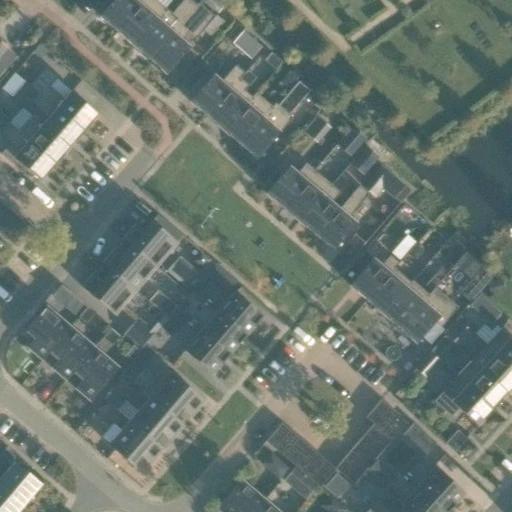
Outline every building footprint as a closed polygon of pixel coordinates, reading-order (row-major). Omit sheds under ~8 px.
[(115,0),(100,17),(117,32),(145,0),(115,0)] [(154,0),(145,0),(117,32),(133,46),(165,9),(154,0)] [(165,9),(133,46),(150,61),(197,6),(189,0),(184,0),(172,15),(165,9)] [(197,6),(150,61),(167,75),(182,58),(189,49),(190,49),(182,41),(188,34),(195,40),(215,18),(199,4),(197,6)] [(243,31),(233,44),(250,60),(262,47),(243,31)] [(189,49),(182,58),(188,63),(196,55),(189,49)] [(8,50),(0,58),(0,76),(16,57),(8,50)] [(273,55),(267,62),(276,70),(282,64),(273,55)] [(213,76),(190,103),(207,117),(240,79),(244,74),(235,66),(221,83),(213,76)] [(32,84),(30,86),(37,93),(83,132),(98,115),(71,92),(64,101),(49,87),(57,78),(45,68),(32,84)] [(293,68),(284,78),(291,85),(300,74),(293,68)] [(240,79),(207,117),(223,131),(252,98),(244,92),(249,87),(240,79)] [(29,86),(22,94),(30,101),(37,93),(30,86),(29,86)] [(327,102),(316,91),(308,100),(320,110),(327,102)] [(30,101),(23,109),(32,117),(69,149),(83,132),(37,93),(30,101)] [(252,98),(223,131),(240,145),(272,108),(256,94),(252,98)] [(272,108),(240,145),(257,160),(292,119),(275,104),(272,108)] [(32,117),(18,133),(55,165),(69,149),(32,117)] [(312,122),(304,132),(312,140),(321,130),(312,122)] [(8,124),(0,133),(0,134),(11,144),(1,155),(12,165),(16,161),(40,182),(55,165),(18,133),(8,124)] [(353,128),(344,139),(356,150),(365,139),(353,128)] [(363,153),(352,166),(359,172),(371,159),(363,153)] [(289,168),(266,194),(283,209),(315,172),(306,164),(297,174),(289,168)] [(380,164),(361,186),(375,198),(382,189),(393,176),(380,164)] [(315,172),(283,209),(300,223),(331,186),(315,172)] [(331,186),(300,223),(316,237),(339,210),(331,204),(340,193),(331,186)] [(339,210),(316,237),(333,252),(356,225),(348,218),(368,194),(360,188),(359,187),(339,210)] [(405,187),(395,198),(401,203),(410,192),(405,187)] [(1,204),(0,205),(0,223),(10,211),(1,204)] [(10,211),(0,223),(0,234),(3,237),(19,219),(13,213),(10,211)] [(158,216),(152,222),(176,243),(177,242),(182,237),(158,216)] [(19,219),(3,237),(13,245),(28,227),(19,219)] [(136,225),(122,240),(130,247),(155,268),(177,243),(151,222),(143,231),(136,225)] [(400,245),(392,254),(400,261),(408,252),(400,245)] [(416,245),(408,253),(416,261),(424,252),(416,245)] [(116,248),(102,264),(110,271),(135,293),(155,268),(130,247),(123,255),(116,248)] [(372,260),(349,286),(367,301),(394,269),(399,264),(390,256),(381,267),(372,260)] [(180,257),(167,272),(186,289),(199,274),(180,257)] [(217,266),(209,276),(218,284),(227,274),(217,266)] [(471,280),(460,294),(470,303),(493,277),(482,268),(471,280)] [(394,269),(367,301),(383,315),(411,284),(410,283),(394,269)] [(95,272),(81,288),(114,316),(135,293),(110,271),(102,279),(95,272)] [(434,277),(426,286),(432,292),(435,288),(440,282),(434,277)] [(502,280),(488,283),(490,295),(504,293),(502,280)] [(411,284),(383,315),(399,329),(429,295),(412,281),(410,283),(411,284)] [(429,295),(399,329),(416,344),(439,317),(445,323),(458,308),(447,299),(435,288),(432,292),(429,295)] [(235,293),(218,313),(246,336),(263,317),(235,293)] [(480,295),(470,306),(480,316),(491,305),(480,295)] [(74,297),(65,308),(74,316),(84,305),(74,297)] [(167,299),(158,309),(168,318),(177,308),(167,300),(167,299)] [(184,300),(176,309),(182,314),(190,305),(184,300)] [(46,307),(24,332),(26,333),(26,334),(34,341),(27,348),(43,361),(49,354),(71,328),(46,307)] [(86,308),(78,318),(86,324),(94,315),(86,308)] [(218,313),(201,332),(229,356),(246,336),(218,313)] [(168,320),(161,329),(170,337),(178,328),(168,320)] [(457,320),(449,328),(462,340),(470,332),(457,320)] [(511,328),(506,323),(486,345),(511,369),(511,328)] [(131,326),(123,335),(141,350),(148,342),(131,326)] [(71,328),(49,354),(57,361),(51,368),(67,382),(73,374),(95,349),(71,328)] [(201,332),(184,352),(212,375),(229,356),(201,332)] [(445,337),(439,343),(446,349),(451,343),(445,337)] [(511,369),(486,345),(471,361),(507,394),(511,389),(511,369)] [(141,353),(139,354),(149,363),(151,360),(157,354),(147,346),(141,353)] [(134,347),(126,356),(133,361),(139,354),(141,353),(134,347)] [(95,349),(73,374),(81,381),(75,389),(91,402),(119,369),(95,349)] [(427,358),(416,370),(425,378),(436,366),(427,358)] [(471,361),(457,377),(493,410),(507,394),(471,361)] [(131,364),(122,374),(133,382),(141,373),(131,364)] [(164,367),(143,392),(150,397),(176,419),(183,411),(191,418),(204,402),(164,367)] [(457,377),(434,402),(454,421),(462,413),(477,427),(493,410),(457,377)] [(113,389),(103,400),(109,404),(118,412),(126,402),(127,401),(127,400),(113,389)] [(150,397),(130,421),(156,443),(163,435),(170,441),(184,426),(176,419),(150,397)] [(381,400),(373,409),(392,424),(399,415),(381,400)] [(109,404),(97,410),(100,417),(112,412),(109,404)] [(373,409),(365,418),(373,425),(384,433),(392,424),(373,409)] [(130,421),(109,446),(134,468),(142,459),(150,465),(163,449),(156,443),(130,421)] [(110,445),(122,431),(112,423),(101,437),(110,445)] [(413,423),(402,436),(425,456),(436,444),(413,423)] [(281,424),(266,442),(274,449),(290,431),(281,424)] [(373,425),(366,433),(384,449),(387,445),(392,440),(384,433),(373,425)] [(290,431),(274,449),(283,457),(298,438),(290,431)] [(366,433),(358,442),(376,458),(384,449),(366,433)] [(298,438),(283,457),(291,463),(306,445),(298,438)] [(358,442),(351,451),(368,467),(376,458),(358,442)] [(306,445),(291,463),(300,471),(316,453),(306,445)] [(351,451),(343,460),(361,476),(368,467),(351,451)] [(3,452),(0,455),(0,462),(9,470),(0,481),(0,486),(23,506),(23,505),(40,485),(16,465),(16,464),(3,452)] [(316,453),(300,471),(309,479),(325,461),(316,453)] [(378,459),(367,472),(386,489),(397,477),(378,459)] [(343,460),(335,469),(335,470),(353,485),(359,478),(361,476),(343,460)] [(325,461),(309,479),(310,480),(317,486),(320,488),(335,470),(335,469),(325,461)] [(283,463),(273,475),(279,480),(289,468),(283,463)] [(435,466),(417,485),(446,511),(448,511),(465,494),(435,466)] [(336,474),(324,488),(337,500),(349,486),(336,474)] [(240,480),(216,509),(219,511),(256,511),(266,502),(240,480)] [(310,480),(299,494),(306,500),(317,486),(310,480)] [(446,511),(417,485),(400,504),(408,511),(446,511)] [(0,511),(17,511),(23,506),(0,486),(0,511)] [(277,511),(266,502),(256,511),(277,511)] [(388,511),(377,502),(367,511),(408,511),(400,504),(399,505),(402,508),(399,511),(388,511)]
